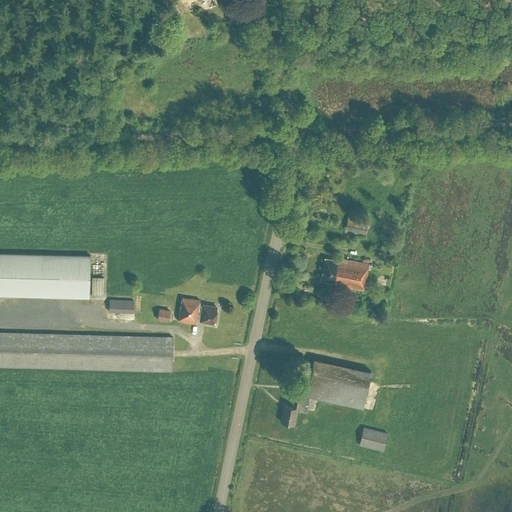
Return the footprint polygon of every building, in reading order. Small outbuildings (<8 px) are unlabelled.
[(347,214),(346,225),(366,228),(368,217),(347,214)] [(388,221),(385,231),(394,233),(396,222),(388,221)] [(0,251),(0,294),(89,296),(90,254),(86,254),(0,251)] [(324,256),(320,279),(333,282),(333,283),(363,289),(369,263),(338,257),(337,259),(324,256)] [(128,291),(144,291),(144,282),(128,282),(128,291)] [(202,311),(198,310),(200,299),(182,296),(178,320),(195,323),(196,317),(200,317),(200,319),(214,321),(216,306),(203,304),(202,311)] [(107,309),(128,309),(128,298),(107,297),(107,309)] [(168,320),(170,309),(159,307),(157,319),(168,320)] [(0,330),(0,365),(171,370),(172,336),(0,330)] [(283,404),(280,420),(293,423),(294,423),(297,409),(298,409),(306,411),(309,396),(363,408),(371,369),(313,357),(305,394),(295,392),(292,406),(283,404)] [(383,449),(387,431),(363,426),(359,444),(383,449)]
